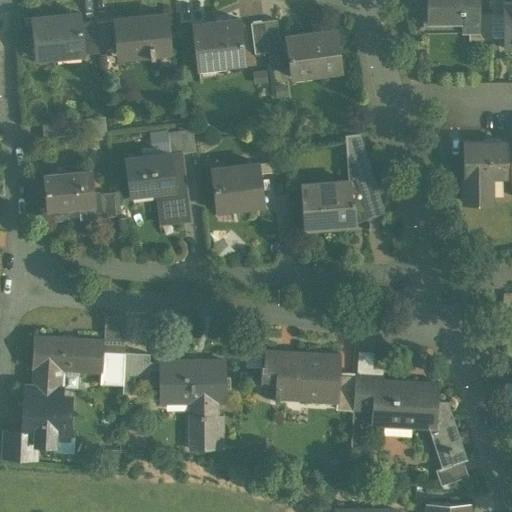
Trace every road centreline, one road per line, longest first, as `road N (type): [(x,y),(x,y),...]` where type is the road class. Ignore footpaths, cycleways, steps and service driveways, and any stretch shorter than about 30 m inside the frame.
road 1 (residential): [(10,297),(186,303),(463,342)]
road 2 (residential): [(440,268),(189,274),(14,257)]
road 3 (residential): [(440,268),(393,95)]
road 4 (residential): [(9,84),(14,257)]
road 5 (residential): [(511,493),(463,342)]
